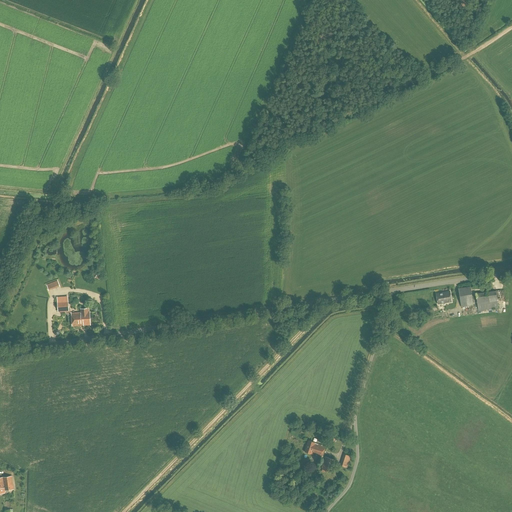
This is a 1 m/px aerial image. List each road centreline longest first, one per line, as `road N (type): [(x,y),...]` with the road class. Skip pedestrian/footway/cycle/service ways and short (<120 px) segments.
road 1 (track): [(511,26),(248,165),(161,190),(57,201),(0,324)]
road 2 (unclassified): [(0,354),(511,272)]
road 3 (track): [(329,302),(123,511)]
